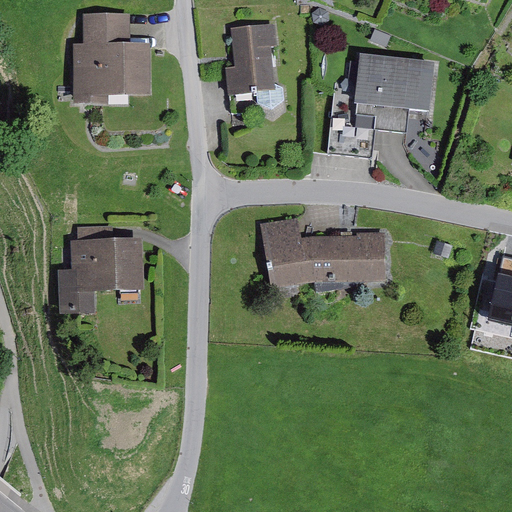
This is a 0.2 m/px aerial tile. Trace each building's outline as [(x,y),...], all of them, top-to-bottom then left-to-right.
[(85,52),(74,52),(75,110),(109,110),(109,105),(151,104),(150,52),(131,53),(131,20),(84,21),(85,52)] [(276,27),(229,32),(233,72),(224,73),(227,104),(257,101),(257,107),(272,115),(285,104),(284,92),(277,89),(275,89),(271,55),(278,54),(276,27)] [(437,69),(359,60),(356,85),(336,83),(326,163),(372,168),(375,141),(406,144),(408,123),(431,126),(437,69)] [(297,218),(260,224),(271,287),(315,281),(317,291),(342,289),(367,280),(386,279),(386,233),(357,232),(357,235),(301,236),(297,218)] [(112,226),(78,227),(79,239),(71,239),(72,267),(57,268),(58,313),(95,312),(95,288),(145,286),(143,235),(113,236),(112,226)] [(511,259),(502,257),(487,321),(511,327),(511,259)]
